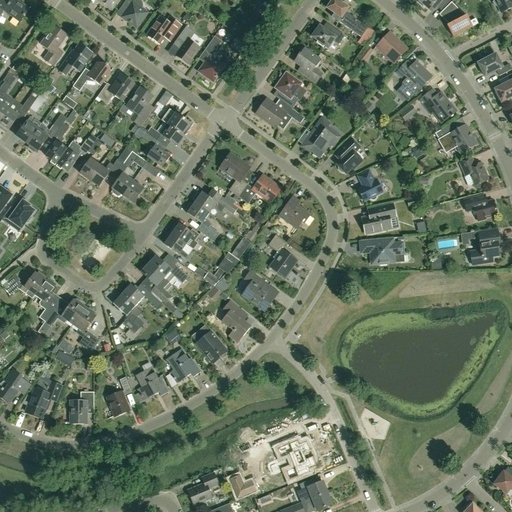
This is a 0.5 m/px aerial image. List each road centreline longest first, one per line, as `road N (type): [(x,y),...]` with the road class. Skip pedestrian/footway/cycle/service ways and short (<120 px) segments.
road 1 (residential): [(273,340),(205,395),(124,437),(81,447),(24,436),(0,422)]
road 2 (residential): [(224,121),(318,188),(334,216),(322,265),(273,340)]
road 3 (residential): [(224,121),(56,0)]
road 4 (residential): [(375,511),(331,405),(313,375),(273,340)]
road 5 (residential): [(224,121),(316,0)]
road 6 (residential): [(144,236),(224,121)]
road 7 (residential): [(96,293),(41,253),(59,194)]
road 8 (residential): [(511,168),(448,65)]
